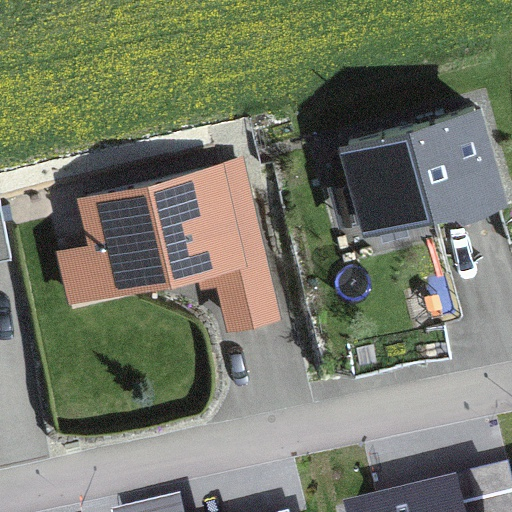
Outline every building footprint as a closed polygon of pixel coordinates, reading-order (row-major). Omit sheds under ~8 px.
[(369,216),(451,194),(465,202),(497,193),(473,106),(348,140),(369,216)] [(273,309),(259,246),(236,251),(215,164),(85,195),(106,285),(218,258),(232,318),(273,309)] [(0,257),(10,256),(0,203),(0,257)] [(444,323),(347,344),(353,373),(450,353),(444,323)] [(452,490),(358,511),(511,511),(511,483),(507,464),(449,478),(452,490)]
